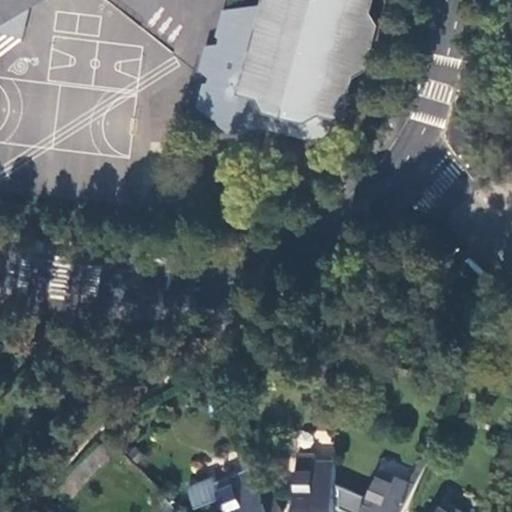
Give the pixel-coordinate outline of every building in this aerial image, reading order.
[(0,0),(0,18),(30,0),(0,0)] [(267,126),(308,137),(322,134),(341,117),(344,118),(355,75),(368,67),(378,25),(372,11),(374,0),(269,0),(268,4),(228,11),(222,34),(227,39),(225,46),(211,47),(205,68),(211,72),(217,76),(215,85),(209,86),(204,106),(236,129),(267,126)] [(35,341),(47,355),(60,343),(48,330),(35,341)] [(404,511),(426,462),(420,459),(410,482),(384,470),(365,511),(404,511)] [(336,511),(337,462),(299,460),(298,511),(336,511)] [(262,491),(252,469),(218,484),(229,511),(276,511),(281,510),(273,491),(262,491)] [(465,511),(447,500),(439,511),(465,511)]
